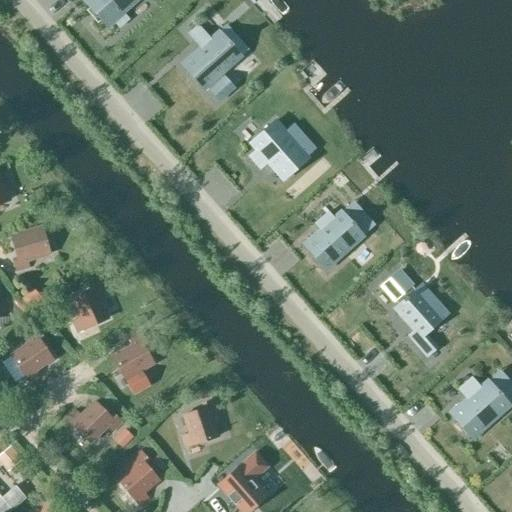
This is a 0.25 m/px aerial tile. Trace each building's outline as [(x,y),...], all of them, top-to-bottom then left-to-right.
[(85,0),(84,2),(106,27),(113,21),(119,28),(128,20),(122,13),(136,0),(85,0)] [(200,48),(181,65),(203,90),(215,79),(218,82),(209,90),(219,101),(233,88),(223,77),(221,79),(219,76),(240,57),(219,32),(209,40),(197,27),(188,35),(200,48)] [(283,181),(308,159),(274,121),(249,143),(256,150),(248,156),(259,169),(267,163),(283,181)] [(0,203),(8,200),(0,178),(0,203)] [(325,270),(363,237),(353,226),(354,225),(351,221),(350,222),(341,212),(333,219),(328,213),(315,224),(320,230),(303,245),(325,270)] [(16,270),(28,266),(26,260),(48,253),(41,228),(11,237),(17,259),(13,260),(16,270)] [(398,272),(381,286),(398,305),(394,308),(414,331),(409,335),(427,356),(435,349),(423,336),(441,320),(398,272)] [(76,332),(107,319),(97,298),(103,295),(98,284),(89,288),(91,292),(70,301),(78,320),(72,322),(76,332)] [(29,343),(10,356),(29,383),(38,377),(34,371),(51,360),(38,341),(42,339),(36,330),(26,337),(29,343)] [(112,358),(128,386),(138,381),(134,375),(152,365),(140,345),(144,343),(139,334),(128,340),(132,346),(112,358)] [(467,400),(450,415),(471,439),(509,406),(487,381),(479,388),(471,379),(458,390),(467,400)] [(203,409),(182,416),(188,435),(181,437),(185,448),(216,438),(209,416),(215,414),(212,402),(202,405),(203,409)] [(66,420),(89,443),(106,427),(111,431),(119,423),(112,416),(109,419),(93,403),(79,417),(74,412),(66,420)] [(0,454),(0,459),(4,465),(15,455),(8,448),(0,454)] [(141,494),(157,481),(142,464),(146,461),(140,453),(130,461),(134,466),(116,481),(138,506),(146,499),(141,494)] [(254,455),(220,485),(243,511),(244,511),(263,496),(250,480),(265,467),(254,455)] [(14,485),(0,496),(0,511),(9,511),(11,511),(25,499),(14,485)] [(61,511),(49,497),(31,511),(61,511)]
